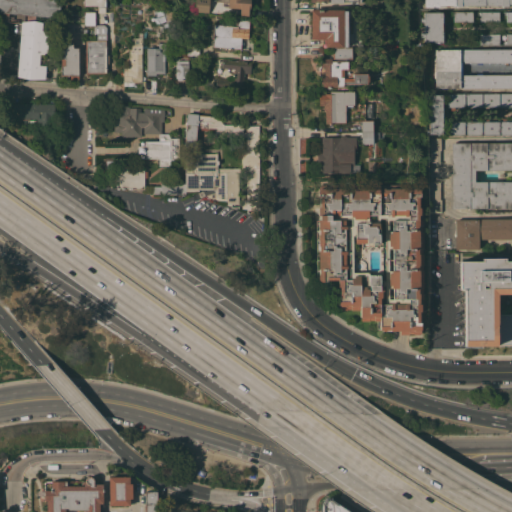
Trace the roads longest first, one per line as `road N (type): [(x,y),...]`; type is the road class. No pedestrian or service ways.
road 1 (residential): [(511,371),(445,374),(367,353),(320,327),(290,287),(280,0)]
road 2 (motorway): [(342,412),(0,165)]
road 3 (motorway): [(353,376),(107,215),(0,159)]
road 4 (motorway): [(0,212),(273,409)]
road 5 (motorway): [(0,246),(181,364),(273,409)]
road 6 (residential): [(282,111),(0,89)]
road 7 (secondary): [(196,425),(91,399),(0,404)]
road 8 (secondary): [(478,455),(446,447),(286,451)]
road 9 (motorway): [(500,511),(342,412)]
road 10 (motorway): [(511,425),(437,409),(353,376)]
road 11 (secondary): [(286,451),(317,461),(427,463)]
road 12 (secondary): [(287,489),(427,463)]
road 13 (residential): [(12,473),(38,456),(107,455),(140,468)]
road 14 (motorway): [(273,409),(382,486)]
